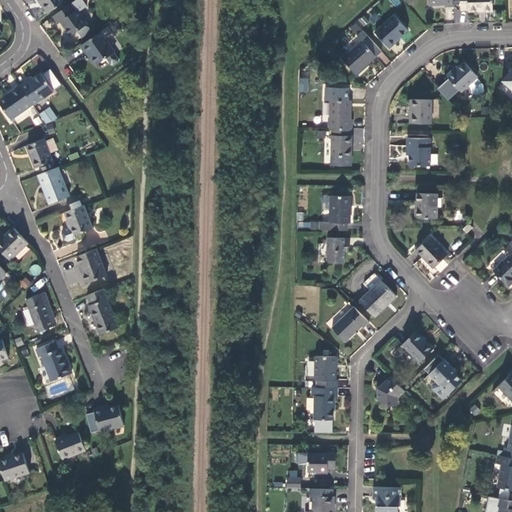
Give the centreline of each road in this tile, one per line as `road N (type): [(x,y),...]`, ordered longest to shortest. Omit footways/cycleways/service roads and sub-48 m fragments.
road 1 (residential): [(511,36),(438,40),(375,98),(376,241),(417,300)]
road 2 (residential): [(353,511),(359,363),(417,300)]
road 3 (residential): [(88,361),(43,247),(5,182)]
